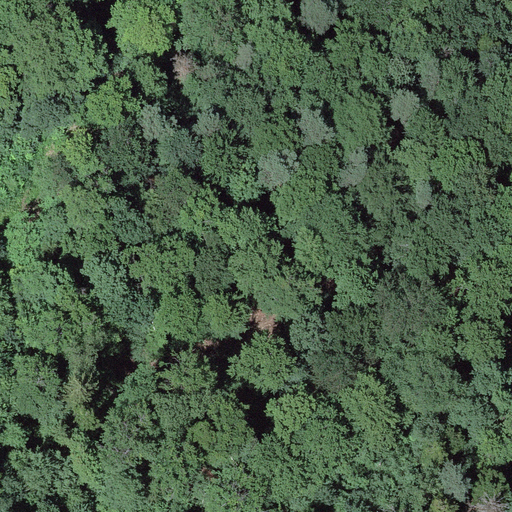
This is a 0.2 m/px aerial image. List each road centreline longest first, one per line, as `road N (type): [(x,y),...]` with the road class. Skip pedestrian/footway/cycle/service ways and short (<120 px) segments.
road 1 (track): [(13,330),(65,363),(115,369),(196,344),(511,189)]
road 2 (track): [(236,0),(57,185),(0,230)]
road 3 (track): [(93,511),(62,481),(37,429),(0,261)]
